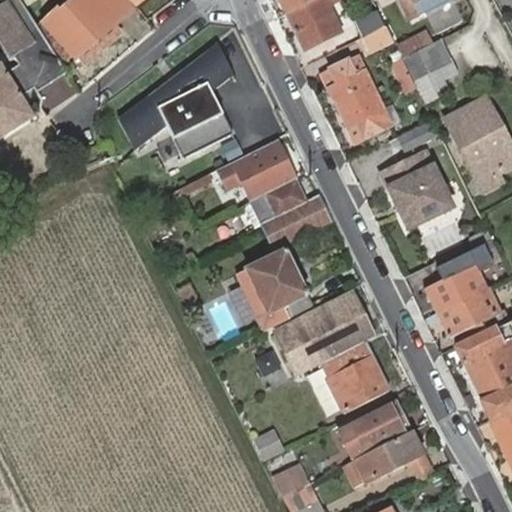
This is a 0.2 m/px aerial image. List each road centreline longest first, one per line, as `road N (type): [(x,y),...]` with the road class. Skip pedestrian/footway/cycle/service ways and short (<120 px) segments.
road 1 (residential): [(243,0),(497,511)]
road 2 (track): [(278,511),(104,178)]
road 3 (residential): [(210,0),(79,108)]
road 4 (track): [(104,178),(0,243)]
